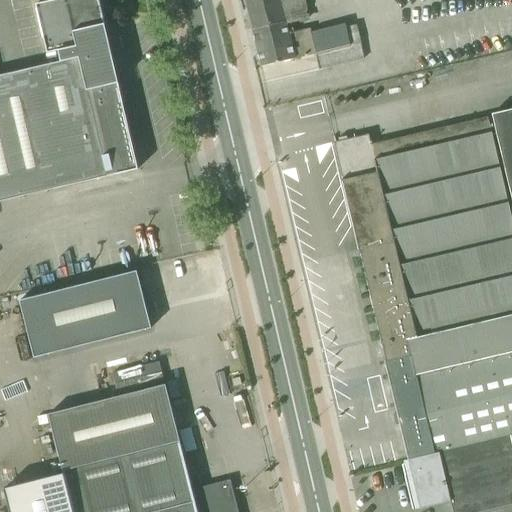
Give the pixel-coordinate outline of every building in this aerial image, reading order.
[(0,201),(118,174),(138,170),(98,0),(57,0),(36,5),(47,54),(58,51),(61,62),(0,76),(0,201)] [(311,21),(306,0),(245,0),(262,67),(315,54),(319,71),(365,59),(357,25),(347,27),(345,23),(311,31),(310,28),(294,32),(292,23),(300,21),(300,23),(311,21)] [(409,459),(511,435),(511,109),(492,114),(492,115),(466,122),(469,137),(373,160),(368,135),(335,143),(343,180),(378,172),(394,240),(359,248),(382,346),(383,346),(387,362),(409,459)] [(19,301),(34,358),(151,329),(137,272),(19,301)] [(238,511),(230,481),(230,480),(192,490),(165,385),(48,415),(72,511),(238,511)] [(511,435),(409,459),(420,508),(450,502),(452,511),(477,511),(511,504),(511,435)]
